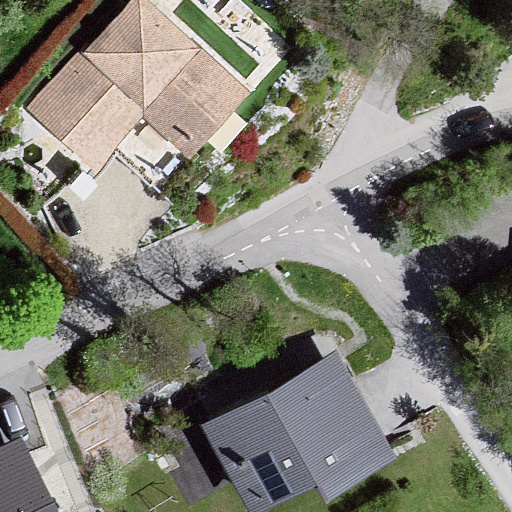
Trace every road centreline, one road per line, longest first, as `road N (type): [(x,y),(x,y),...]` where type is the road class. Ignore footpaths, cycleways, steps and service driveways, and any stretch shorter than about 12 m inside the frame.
road 1 (residential): [(0,359),(325,207)]
road 2 (residential): [(325,207),(451,369),(511,471)]
road 3 (residential): [(325,207),(366,179),(511,118)]
